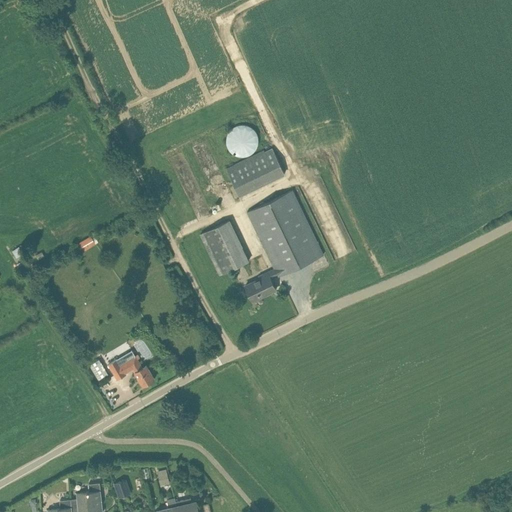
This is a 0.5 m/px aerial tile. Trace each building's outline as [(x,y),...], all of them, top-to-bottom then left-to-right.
[(226,138),(226,140),(226,142),(226,143),(227,145),(227,146),(228,147),(229,149),(230,150),(231,151),(233,152),(234,153),(235,154),(236,154),(238,155),(240,155),(241,155),(242,155),(244,155),(246,155),(247,154),(248,154),(250,153),(251,152),(252,151),(254,150),(255,149),(256,147),(256,146),(257,145),(257,143),(258,142),(258,140),(258,139),(258,137),(257,136),(257,134),(256,133),(256,132),(255,131),(254,129),(253,128),(252,127),(251,126),(249,126),(248,125),(246,124),(245,124),(243,124),(241,124),(240,124),(238,124),(236,125),(235,125),(234,126),(233,126),(232,127),(230,129),(229,130),(228,131),(228,133),(227,134),(227,135),(226,137),(226,138)] [(226,168),(238,195),(284,173),(271,146),(226,168)] [(261,278),(246,285),(253,301),(276,289),(271,278),(278,275),(278,276),(324,254),(293,189),(247,211),(275,268),(260,276),(261,278)] [(201,234),(220,274),(232,268),(237,266),(249,260),(229,220),(201,234)] [(77,242),(81,251),(95,243),(91,235),(77,242)] [(126,374),(126,373),(133,368),(138,377),(143,386),(155,379),(150,370),(147,365),(143,367),(135,355),(121,364),(117,359),(109,364),(118,379),(126,374)] [(99,359),(90,364),(99,379),(108,374),(99,359)] [(167,471),(158,473),(160,480),(169,478),(167,471)] [(122,481),(115,483),(119,497),(127,494),(122,481)] [(200,481),(193,482),(196,492),(202,490),(200,481)] [(79,511),(89,510),(88,511),(99,511),(103,511),(100,482),(89,483),(89,491),(77,492),(79,511)] [(169,507),(157,510),(157,511),(178,511),(176,501),(175,497),(167,499),(169,507)] [(191,497),(176,501),(178,511),(199,511),(197,501),(192,502),(191,497)] [(60,508),(48,509),(47,511),(72,511),(71,499),(60,500),(60,508)]
